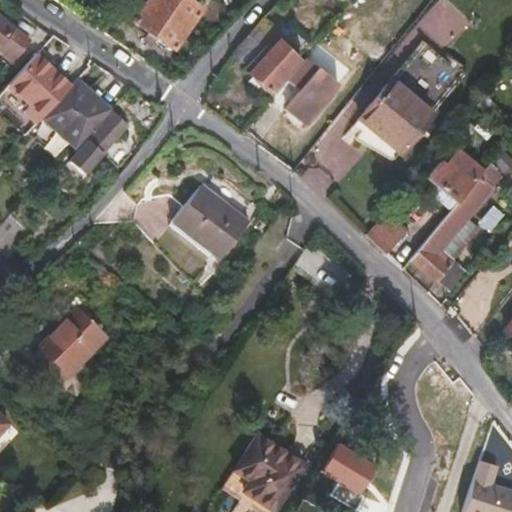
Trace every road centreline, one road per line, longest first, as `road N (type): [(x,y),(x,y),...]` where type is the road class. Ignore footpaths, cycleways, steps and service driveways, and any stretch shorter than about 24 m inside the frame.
road 1 (residential): [(511,426),(387,280),(178,101)]
road 2 (residential): [(0,294),(103,204),(164,131),(178,101)]
road 3 (residential): [(26,0),(178,101)]
road 4 (residential): [(266,0),(178,101)]
